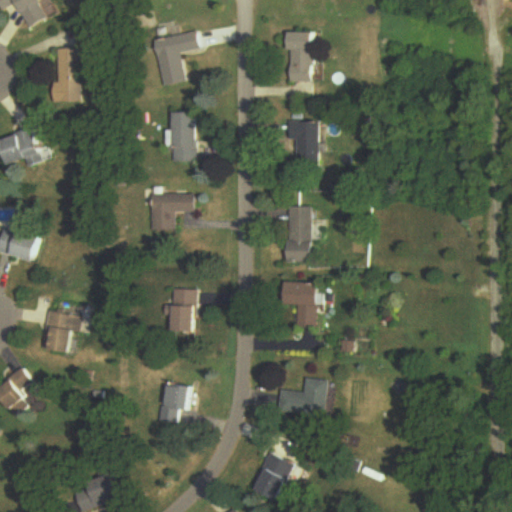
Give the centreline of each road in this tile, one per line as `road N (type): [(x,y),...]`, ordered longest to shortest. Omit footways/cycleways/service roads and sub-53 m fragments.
road 1 (residential): [(244,0),(243,404),(226,456),(185,511)]
road 2 (residential): [(493,0),(503,441),(496,511)]
